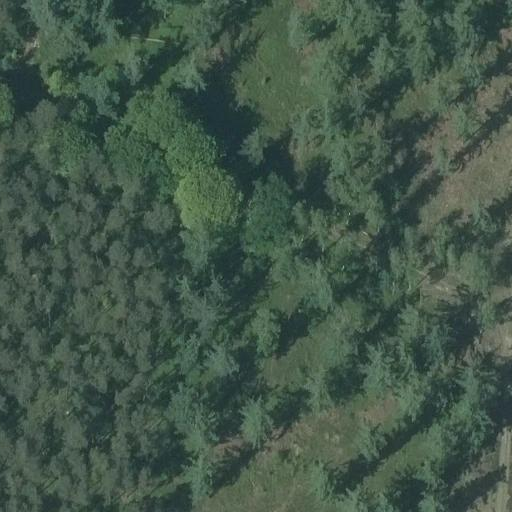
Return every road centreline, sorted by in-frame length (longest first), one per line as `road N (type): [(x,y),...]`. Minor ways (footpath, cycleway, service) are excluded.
road 1 (track): [(511,320),(0,94)]
road 2 (track): [(511,320),(493,511)]
